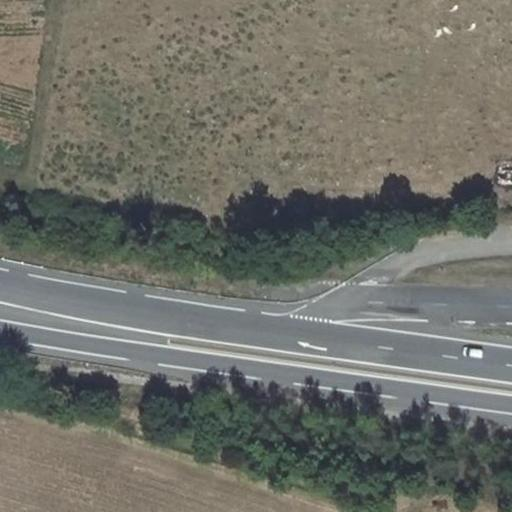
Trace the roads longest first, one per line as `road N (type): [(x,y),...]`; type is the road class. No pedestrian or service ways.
road 1 (secondary): [(511,366),(0,286)]
road 2 (secondary): [(0,330),(511,405)]
